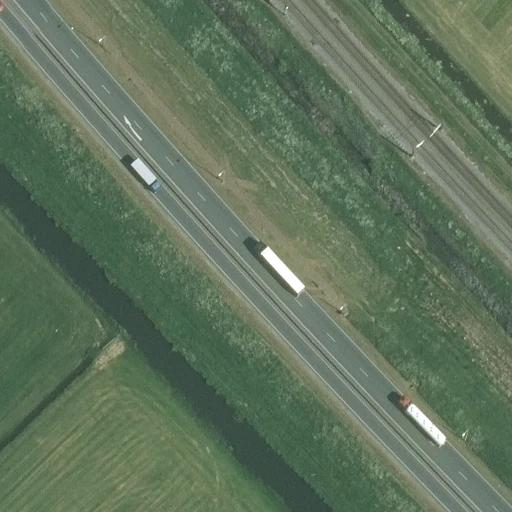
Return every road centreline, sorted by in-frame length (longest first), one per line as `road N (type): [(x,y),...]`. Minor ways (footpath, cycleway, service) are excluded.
road 1 (trunk): [(497,511),(30,0)]
road 2 (trunk): [(0,8),(459,511)]
